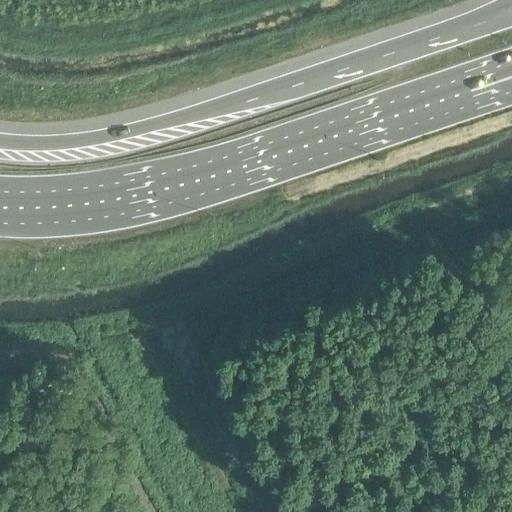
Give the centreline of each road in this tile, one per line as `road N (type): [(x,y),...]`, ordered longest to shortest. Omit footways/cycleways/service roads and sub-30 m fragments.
road 1 (motorway): [(511,10),(174,117),(88,136),(0,138)]
road 2 (motorway): [(0,200),(129,195),(312,147),(511,77)]
